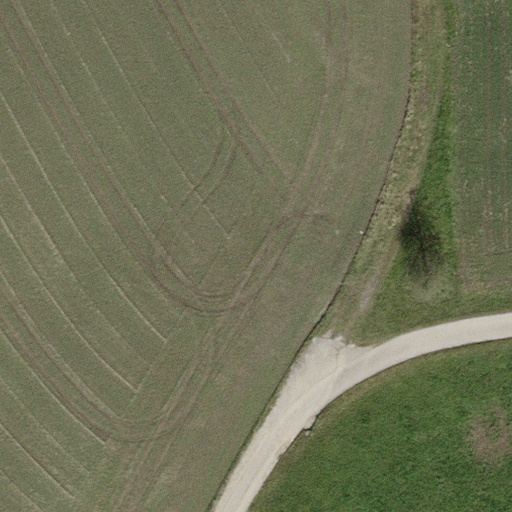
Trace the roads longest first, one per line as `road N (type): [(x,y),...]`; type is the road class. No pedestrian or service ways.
road 1 (unknown): [(417,0),(433,67),(407,249),(336,376)]
road 2 (track): [(511,332),(459,333),(336,376),(281,424),(233,511)]
